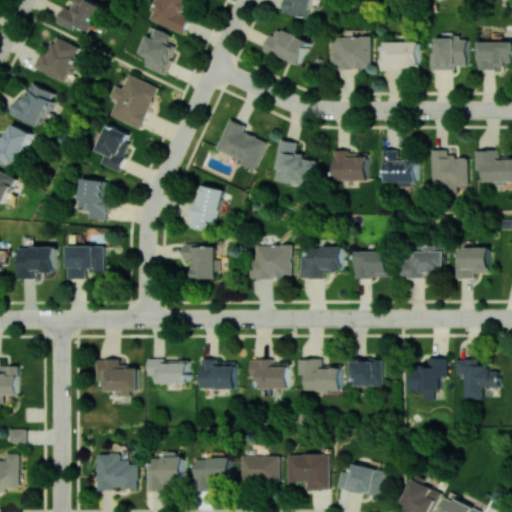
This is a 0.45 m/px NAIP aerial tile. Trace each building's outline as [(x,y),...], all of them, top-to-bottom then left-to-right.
[(104,4),(94,0),(75,0),(72,9),(64,6),(57,22),(73,29),(75,24),(93,31),(104,4)] [(192,16),(184,13),(189,0),(157,0),(150,18),(185,33),(192,16)] [(314,0),(285,0),(283,11),(310,17),(314,0)] [(303,63),(311,39),(275,26),(266,51),(303,63)] [(146,66),(166,73),(175,45),(169,43),(172,33),(156,28),(154,36),(147,34),(141,53),(149,55),(146,66)] [(41,52),(34,66),(65,82),(82,48),(57,35),(47,55),(41,52)] [(372,35),(331,36),(331,68),(372,67),(372,35)] [(431,51),(430,68),(455,69),(456,64),(467,65),(468,37),(436,36),(435,51),(431,51)] [(381,69),(421,68),(421,40),(385,41),(385,50),(380,50),(381,69)] [(511,41),(479,41),(479,67),(505,67),(505,61),(511,61),(511,41)] [(160,86),(129,73),(123,87),(115,84),(110,96),(117,99),(110,114),(142,128),(160,86)] [(56,91),(31,81),(23,100),(17,98),(11,112),(41,126),(56,91)] [(217,150),(256,167),(268,140),(245,130),(248,125),(231,118),(217,150)] [(32,131),(8,121),(0,142),(0,161),(5,163),(6,159),(19,164),(32,131)] [(132,133),(106,125),(98,150),(105,152),(101,163),(121,169),(132,133)] [(274,179),(312,186),(317,159),(304,157),(305,153),(297,151),(299,141),(281,138),(274,179)] [(469,184),(468,155),(448,156),(448,148),(432,149),(433,193),(456,192),(456,185),(469,184)] [(399,149),(384,149),(384,181),(399,181),(399,184),(418,184),(419,157),(399,157),(399,149)] [(511,180),(511,156),(499,156),(499,149),(476,149),(476,169),(484,169),(484,180),(496,180),(496,184),(505,184),(505,180),(511,180)] [(369,180),(370,151),(335,151),(334,179),(369,180)] [(18,176),(0,169),(0,200),(8,203),(18,176)] [(79,207),(90,209),(89,217),(105,219),(111,180),(83,177),(79,207)] [(225,188),(204,184),(201,204),(194,203),(190,226),(208,230),(209,222),(219,224),(225,188)] [(195,278),(220,278),(219,243),(185,243),(186,260),(195,260),(195,278)] [(251,276),(293,277),(294,244),(257,243),(257,258),(251,258),(251,276)] [(106,269),(107,245),(69,245),(69,278),(88,278),(88,269),(106,269)] [(345,246),(310,245),(310,256),(301,256),(301,277),(325,277),(325,270),(344,270),(345,246)] [(445,273),(446,246),(404,245),(403,276),(423,277),(423,273),(445,273)] [(58,246),(19,246),(20,278),(37,277),(37,271),(58,270),(58,246)] [(491,271),(490,247),(457,247),(457,277),(475,276),(475,272),(491,271)] [(390,250),(356,250),(357,277),(390,276),(390,250)] [(21,364),(2,364),(3,358),(0,357),(0,402),(6,403),(6,393),(20,393),(21,364)] [(448,357),(429,357),(429,364),(412,364),(412,389),(424,389),(424,400),(435,399),(435,389),(442,389),(441,376),(449,376),(448,357)] [(457,358),(458,374),(464,374),(465,398),(484,398),(484,386),(501,386),(500,366),(480,366),(479,357),(457,358)] [(98,380),(106,380),(106,390),(122,390),(122,392),(140,392),(141,366),(122,365),(122,358),(98,358),(98,380)] [(158,382),(190,382),(190,359),(149,358),(148,374),(158,375),(158,382)] [(289,388),(289,362),(273,362),(274,358),(251,358),(251,375),(258,375),(258,388),(289,388)] [(322,364),(322,358),(299,358),(299,374),(307,374),(307,389),(342,389),(343,364),(322,364)] [(384,385),(384,359),(352,358),(351,384),(384,385)] [(237,388),(238,359),(203,359),(202,387),(237,388)] [(27,428),(10,428),(10,442),(27,442),(27,428)] [(98,487),(140,488),(140,461),(123,461),(123,453),(99,452),(98,487)] [(290,482),(309,481),(309,489),(333,488),(332,452),(289,453),(290,482)] [(0,490),(0,485),(21,485),(21,453),(7,453),(7,458),(0,458),(0,490)] [(186,453),(166,453),(166,457),(150,457),(149,490),(168,490),(168,484),(185,484),(186,453)] [(243,482),(282,481),(282,454),(243,455),(243,482)] [(197,457),(198,490),(213,490),(213,482),(234,482),(233,457),(197,457)] [(339,487),(382,496),(387,470),(355,463),(353,472),(343,470),(339,487)] [(425,484),(427,478),(415,473),(404,502),(409,503),(406,509),(413,511),(433,511),(442,490),(425,484)] [(481,511),(482,510),(449,494),(440,511),(481,511)]
